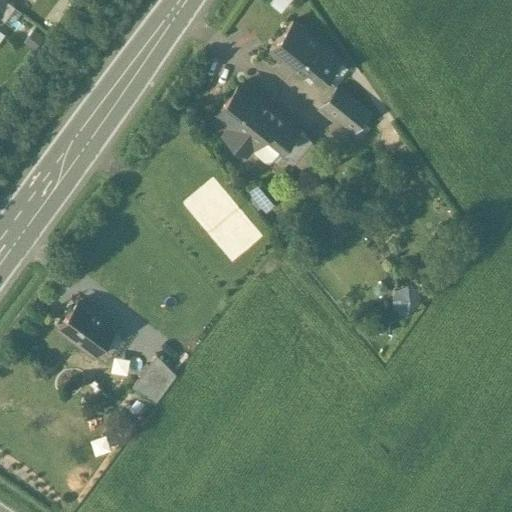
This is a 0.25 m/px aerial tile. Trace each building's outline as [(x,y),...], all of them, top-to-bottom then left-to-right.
[(15,6),(5,0),(0,0),(0,17),(4,21),(15,6)] [(278,0),(278,1),(291,9),(296,0),(278,0)] [(293,19),(269,47),(269,48),(270,47),(302,74),(309,64),(325,46),(293,20),(293,19)] [(340,58),(325,46),(309,64),(324,77),(340,58)] [(277,112),(241,83),(241,82),(240,82),(216,112),(216,113),(217,112),(231,124),(225,132),(247,149),(259,131),(278,148),(279,147),(295,128),(295,127),(277,112)] [(369,111),(338,86),(323,104),(353,130),(369,111)] [(295,128),(279,147),(292,159),(309,138),(295,127),(295,128)] [(270,199),(257,184),(249,191),(261,206),(270,199)] [(417,315),(423,292),(406,288),(400,311),(417,315)] [(115,326),(79,299),(59,326),(95,353),(95,352),(114,327),(115,326)] [(114,327),(95,352),(107,361),(124,338),(114,327)] [(176,373),(156,353),(132,385),(154,402),(176,373)]
